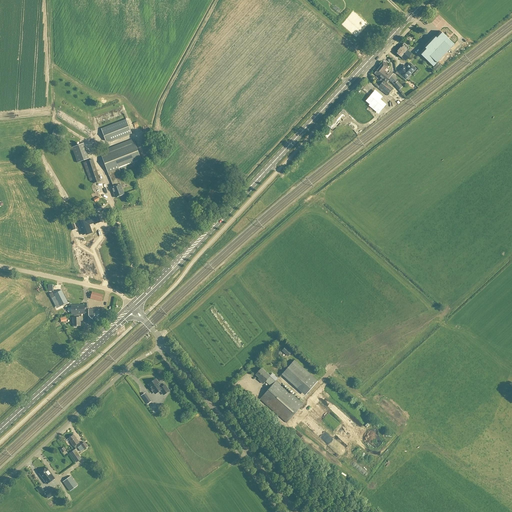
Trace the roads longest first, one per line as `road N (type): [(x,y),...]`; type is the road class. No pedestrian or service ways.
road 1 (secondary): [(131,307),(425,0)]
road 2 (unclassified): [(0,486),(162,343)]
road 3 (tertiary): [(292,511),(162,343)]
road 4 (secondary): [(0,430),(131,307)]
road 5 (unclassified): [(131,307),(110,290),(0,266)]
